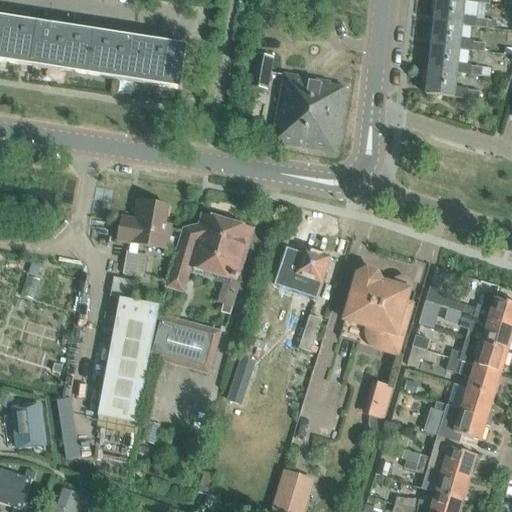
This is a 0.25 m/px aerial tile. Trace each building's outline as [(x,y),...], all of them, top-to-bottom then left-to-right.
[(488,22),(477,20),(478,5),(438,0),(435,24),(462,27),(487,30),(488,22)] [(0,62),(0,63),(84,77),(91,33),(7,20),(0,62)] [(485,46),(460,43),(462,27),(435,24),(432,48),(459,51),(484,54),(485,46)] [(188,48),(175,46),(91,33),(84,77),(181,92),(188,48)] [(490,70),(458,67),(459,51),(432,48),(430,72),(457,75),(489,78),(490,70)] [(256,56),(251,88),(268,92),(274,59),(256,56)] [(480,94),(455,91),(457,75),(430,72),(427,96),(454,99),(479,102),(480,94)] [(272,145),(336,156),(347,91),(330,88),(331,85),(284,77),(272,145)] [(122,219),(117,243),(130,245),(129,255),(137,256),(139,247),(167,252),(171,227),(166,226),(169,208),(150,205),(150,203),(140,201),(140,203),(136,203),(132,221),(122,219)] [(183,294),(191,267),(237,281),(251,233),(205,219),(202,229),(184,234),(177,259),(167,289),(183,294)] [(303,294),(317,299),(330,259),(303,250),(294,277),(307,281),(303,294)] [(147,258),(126,254),(122,276),(143,280),(147,258)] [(358,277),(341,339),(342,339),(344,339),(345,340),(346,340),(347,340),(348,340),(349,340),(349,341),(350,341),(351,341),(352,342),(353,342),(354,342),(354,343),(355,343),(356,343),(357,344),(358,344),(357,344),(398,356),(416,294),(415,294),(411,306),(407,305),(410,292),(411,290),(410,287),(409,284),(407,282),(404,281),(401,281),(398,282),(395,284),(393,287),(393,289),(382,286),(383,284),(378,275),(368,272),(358,277)] [(442,308),(444,301),(445,295),(429,290),(426,303),(442,308)] [(465,308),(463,314),(489,322),(511,329),(511,304),(497,300),(498,297),(486,293),(482,305),(478,304),(476,310),(465,308)] [(119,301),(97,419),(136,426),(158,308),(119,301)] [(422,314),(436,318),(438,308),(425,304),(422,314)] [(230,317),(232,310),(223,307),(221,314),(230,317)] [(462,314),(458,328),(468,331),(465,341),(470,342),(510,354),(511,346),(511,329),(489,322),(463,314),(462,314)] [(162,318),(152,353),(151,359),(208,375),(219,335),(162,318)] [(309,318),(298,349),(299,350),(311,354),(322,322),(309,318)] [(416,337),(413,348),(427,352),(430,341),(416,337)] [(450,359),(476,367),(503,375),(510,354),(470,342),(465,341),(462,354),(452,352),(450,359)] [(412,348),(407,367),(417,370),(420,360),(428,363),(434,365),(437,356),(412,348)] [(446,372),(458,376),(472,380),(469,390),(496,398),(503,375),(476,367),(450,359),(446,372)] [(414,385),(407,383),(404,392),(412,394),(414,385)] [(454,385),(447,407),(490,420),(496,398),(469,390),(454,385)] [(77,449),(70,401),(57,403),(66,463),(81,461),(79,448),(77,449)] [(483,443),(490,420),(447,407),(436,404),(434,413),(444,416),(437,437),(461,444),(464,437),(483,443)] [(40,406),(12,410),(17,452),(45,448),(40,406)] [(378,437),(383,421),(369,417),(368,421),(368,423),(368,425),(369,428),(370,431),(371,433),(373,435),(375,436),(378,437)] [(478,459),(459,453),(461,444),(437,437),(430,460),(404,452),(401,459),(443,473),(471,481),(478,459)] [(471,481),(443,473),(401,459),(401,461),(406,462),(404,470),(425,476),(421,489),(437,494),(465,502),(471,481)] [(0,505),(14,510),(13,511),(21,511),(31,482),(33,482),(36,475),(26,472),(24,479),(1,471),(0,472),(0,505)] [(203,474),(198,495),(211,498),(216,478),(203,474)] [(285,478),(274,511),(303,511),(312,487),(285,478)] [(395,506),(415,511),(461,511),(465,502),(437,494),(433,505),(418,502),(396,498),(394,506),(395,506)]
